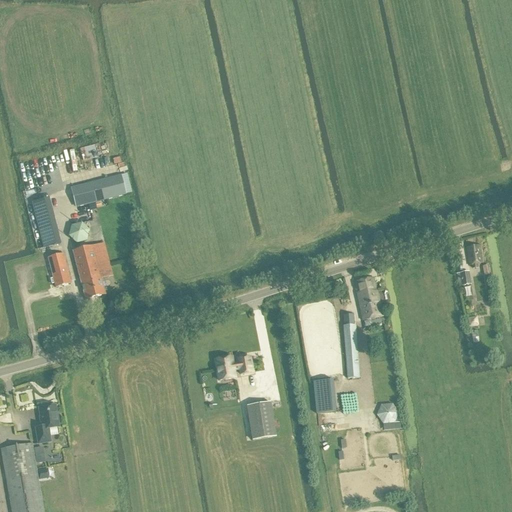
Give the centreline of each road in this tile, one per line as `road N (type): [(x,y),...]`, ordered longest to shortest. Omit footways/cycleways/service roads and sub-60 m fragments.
road 1 (unclassified): [(511,216),(0,373)]
road 2 (track): [(511,172),(245,250)]
